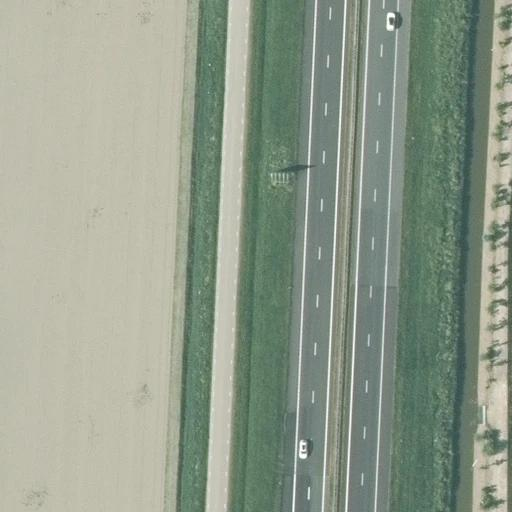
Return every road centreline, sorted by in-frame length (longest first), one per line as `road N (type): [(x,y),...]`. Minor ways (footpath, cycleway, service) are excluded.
road 1 (unclassified): [(217,511),(242,0)]
road 2 (motorway): [(331,0),(308,511)]
road 3 (motorway): [(362,511),(385,0)]
